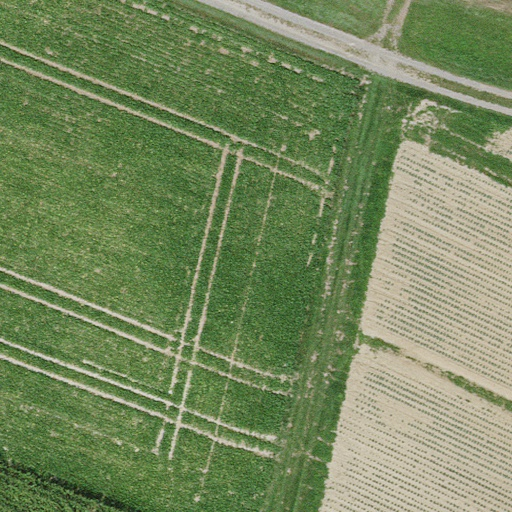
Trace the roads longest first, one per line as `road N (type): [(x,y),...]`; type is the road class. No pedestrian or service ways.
road 1 (track): [(391,67),(300,511)]
road 2 (track): [(221,0),(391,67),(511,102)]
